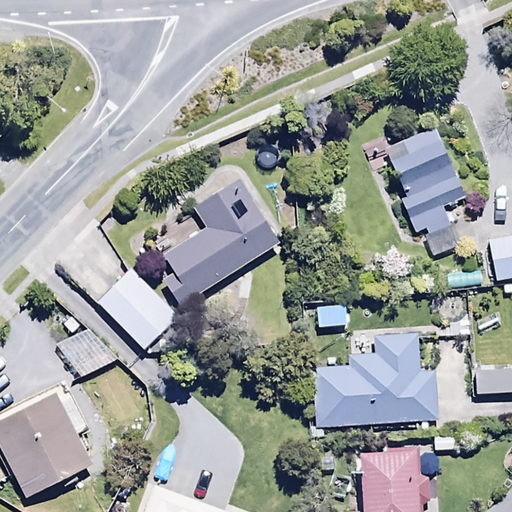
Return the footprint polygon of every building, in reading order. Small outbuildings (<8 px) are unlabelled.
[(429,129),(379,151),(401,200),(397,202),(411,234),(420,230),(432,255),(456,245),(439,206),(460,197),(429,129)] [(174,308),(177,306),(275,242),(234,178),(187,209),(200,228),(156,256),(168,275),(160,280),(157,282),(174,308)] [(511,234),(483,240),(492,284),(511,279),(511,234)] [(124,268),(104,288),(89,303),(140,352),(174,317),(124,268)] [(415,332),(370,336),(371,353),(344,355),(345,366),(309,369),(314,430),(436,421),(432,371),(418,372),(415,332)] [(76,380),(114,361),(85,333),(51,346),(76,380)] [(511,368),(469,370),(470,395),(511,393),(511,368)] [(85,466),(69,434),(82,428),(66,393),(53,400),(49,391),(0,414),(0,459),(19,498),(55,481),(59,487),(74,480),(70,473),(85,466)] [(413,447),(351,454),(357,511),(417,511),(417,508),(427,507),(423,479),(416,480),(413,447)] [(215,511),(153,490),(145,511),(215,511)]
